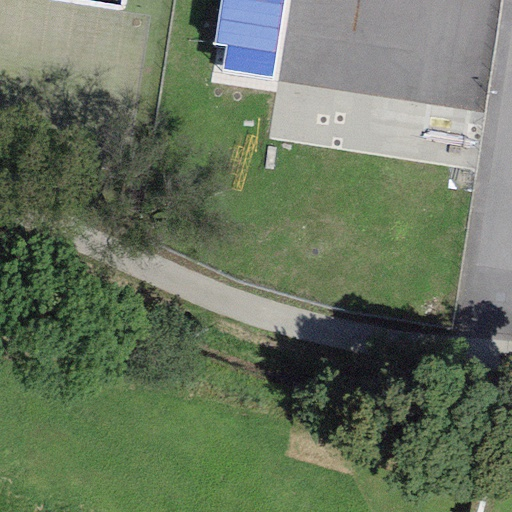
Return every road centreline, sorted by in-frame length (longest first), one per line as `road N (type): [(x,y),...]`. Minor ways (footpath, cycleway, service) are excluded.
road 1 (unclassified): [(0,211),(100,259),(282,310),(473,344)]
road 2 (unclassified): [(473,344),(511,91)]
